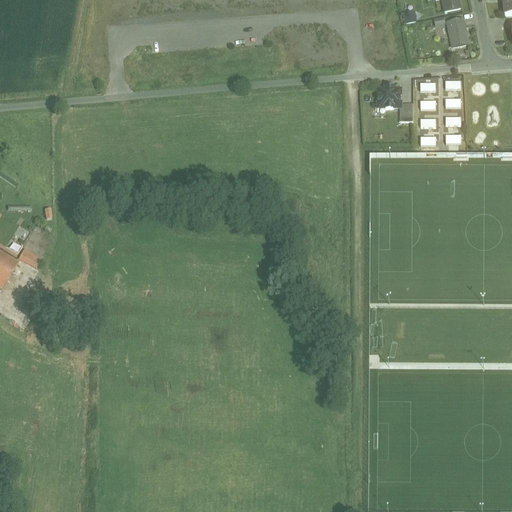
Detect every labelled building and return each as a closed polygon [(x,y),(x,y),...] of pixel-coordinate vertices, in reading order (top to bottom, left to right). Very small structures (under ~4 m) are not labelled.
[(458,0),(442,0),(445,14),(461,10),(458,0)] [(511,0),(503,0),(504,3),(503,3),(503,4),(504,4),(505,17),(511,16),(511,0)] [(444,20),(434,22),(436,28),(445,26),(444,20)] [(463,22),(457,23),(456,23),(456,24),(447,25),(453,50),(469,46),(463,22)] [(401,92),(379,92),(379,110),(386,110),(386,111),(394,111),(394,110),(400,110),(401,110),(401,106),(401,92)] [(413,106),(401,106),(401,110),(400,110),(400,124),(413,124),(413,106)] [(41,261),(24,252),(19,260),(36,270),(41,261)] [(0,255),(0,290),(2,291),(17,266),(0,255)]
